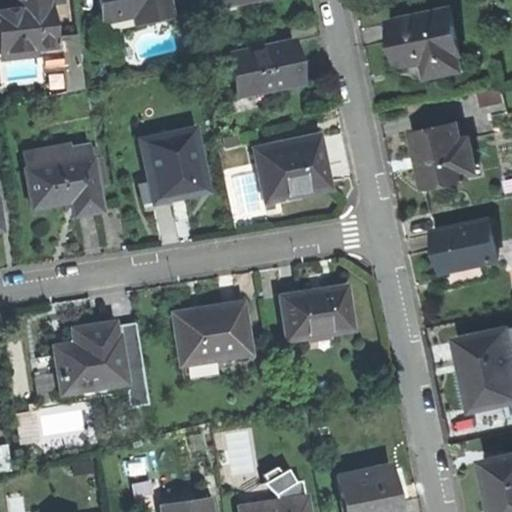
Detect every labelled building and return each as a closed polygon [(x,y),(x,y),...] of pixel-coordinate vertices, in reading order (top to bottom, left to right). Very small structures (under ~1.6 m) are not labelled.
[(96,0),(102,24),(130,17),(132,26),(170,16),(166,0),(96,0)] [(0,52),(47,47),(56,46),(55,36),(51,3),(48,4),(27,6),(16,7),(0,9),(0,52)] [(454,11),(393,24),(398,46),(401,63),(424,58),(428,73),(463,65),(460,50),(463,49),(454,11)] [(76,34),(55,36),(56,46),(47,47),(49,68),(67,66),(69,88),(82,87),(76,34)] [(229,55),(237,97),(301,84),(298,67),(293,42),(229,55)] [(477,93),(481,107),(506,100),(502,86),(477,93)] [(471,122),(429,136),(438,165),(447,191),(489,177),(487,171),(476,139),(471,122)] [(148,179),(153,202),(178,196),(206,190),(192,130),(139,142),(148,179)] [(316,134),(252,149),(259,178),(276,174),(280,193),(299,188),(300,194),(329,187),(316,134)] [(485,137),(476,139),(487,171),(495,168),(485,137)] [(90,145),(69,149),(71,162),(93,159),(90,145)] [(22,153),(25,170),(71,162),(69,149),(68,146),(22,153)] [(25,170),(31,208),(53,204),(73,201),(75,215),(101,211),(93,159),(71,162),(25,170)] [(282,198),(280,193),(276,174),(259,178),(264,202),(282,198)] [(144,204),(153,202),(148,179),(139,181),(144,204)] [(291,196),(300,194),(299,188),(280,193),(282,198),(291,196)] [(466,254),(471,271),(511,258),(511,217),(460,234),(466,254)] [(279,297),(286,339),(349,329),(343,287),(310,292),(279,297)] [(202,309),(170,314),(178,364),(182,363),(214,358),(247,353),(240,303),(202,309)] [(58,394),(122,384),(115,339),(112,339),(110,324),(86,327),(70,330),(72,345),(51,348),(58,394)] [(467,376),(475,407),(511,398),(511,336),(510,327),(458,339),(467,376)] [(217,374),(214,358),(182,363),(185,379),(217,374)] [(511,511),(511,453),(484,460),(488,476),(485,477),(490,496),(493,511),(511,511)] [(336,476),(343,511),(390,511),(388,500),(394,499),(392,487),(388,466),(336,476)] [(397,511),(394,499),(388,500),(390,511),(397,511)] [(162,507),(162,511),(206,511),(205,500),(162,507)] [(239,511),(238,511),(305,511),(304,501),(239,511)]
